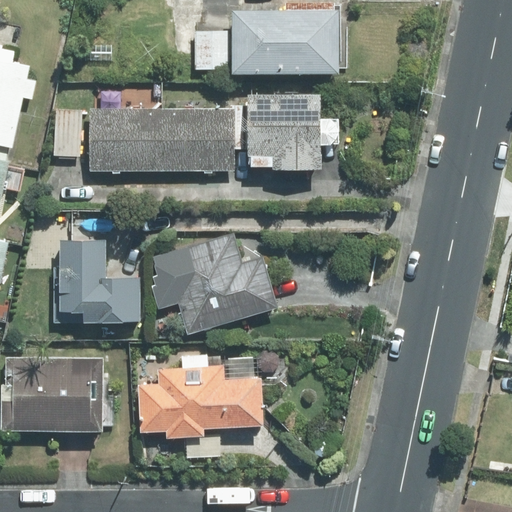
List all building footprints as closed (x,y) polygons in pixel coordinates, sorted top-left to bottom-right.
[(227,71),(227,78),(334,79),(334,72),(344,72),(345,16),(334,16),(334,7),(284,6),(284,14),(230,13),(230,34),(197,33),(196,71),(227,71)] [(0,149),(9,152),(22,98),(31,100),(35,83),(27,81),(30,71),(13,68),(16,56),(0,51),(0,149)] [(322,87),(249,88),(250,162),(323,161),(323,139),(342,138),(341,112),(323,112),(322,87)] [(78,157),(80,115),(56,114),(55,156),(78,157)] [(0,269),(6,243),(0,241),(0,193),(0,192),(18,196),(24,167),(7,163),(9,152),(0,149),(0,269)] [(231,238),(150,258),(157,285),(147,288),(154,315),(178,309),(184,336),(275,314),(262,258),(237,264),(231,238)] [(106,245),(57,242),(52,326),(138,331),(141,282),(103,280),(106,245)] [(155,389),(137,388),(137,435),(162,436),(162,443),(162,459),(219,460),(219,434),(259,435),(260,358),(182,357),(182,370),(155,369),(155,389)] [(0,435),(100,436),(99,425),(111,425),(111,397),(103,397),(103,359),(0,359),(0,435)]
